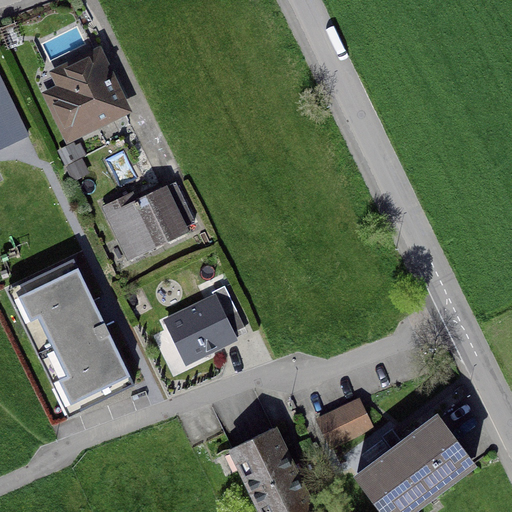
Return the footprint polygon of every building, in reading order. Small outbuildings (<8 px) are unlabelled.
[(67,137),(121,110),(95,56),(59,74),(68,92),(50,100),(67,137)] [(192,223),(175,187),(162,194),(160,190),(106,216),(127,260),(182,234),(180,230),(192,223)] [(0,293),(63,420),(133,385),(70,258),(0,292),(0,293)] [(232,339),(230,334),(242,328),(222,287),(210,293),(213,299),(164,323),(178,350),(193,343),(199,355),(232,339)] [(329,448),(369,428),(356,402),(316,421),(329,448)] [(435,418),(400,444),(400,443),(398,444),(400,447),(393,452),(391,450),(356,477),(381,511),(395,511),(426,489),(431,496),(450,482),(445,475),(466,459),(435,418)] [(311,511),(271,429),(253,438),(249,437),(248,440),(229,449),(259,511),(311,511)]
